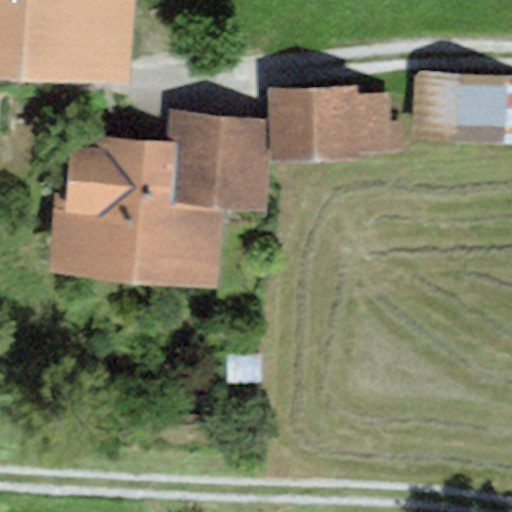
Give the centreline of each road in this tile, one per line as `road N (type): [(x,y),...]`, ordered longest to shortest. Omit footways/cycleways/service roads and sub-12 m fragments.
road 1 (track): [(449,511),(0,484)]
road 2 (track): [(209,77),(356,57),(511,59)]
road 3 (unclassified): [(0,78),(209,77)]
